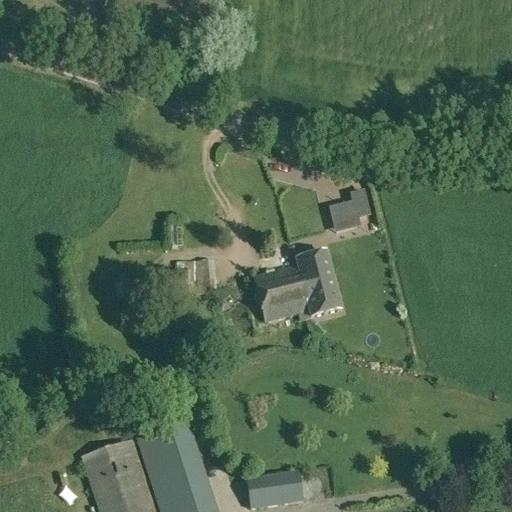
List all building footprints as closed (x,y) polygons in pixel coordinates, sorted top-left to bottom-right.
[(107,0),(102,16),(216,54),(231,8),(205,0),(107,0)] [(351,204),(328,210),(334,236),(360,229),(357,221),(369,218),(362,193),(349,196),(351,204)] [(297,269),(289,271),(303,322),(339,312),(325,255),(295,262),(297,269)] [(202,292),(222,292),(222,261),(201,261),(202,292)] [(121,277),(124,304),(188,298),(185,270),(121,277)] [(253,280),(264,325),(297,316),(299,323),(303,322),(289,271),(253,280)] [(138,442),(160,511),(213,511),(186,426),(138,442)] [(98,511),(152,511),(131,444),(82,460),(98,511)] [(244,480),(248,511),(249,511),(301,503),(297,472),(244,480)]
